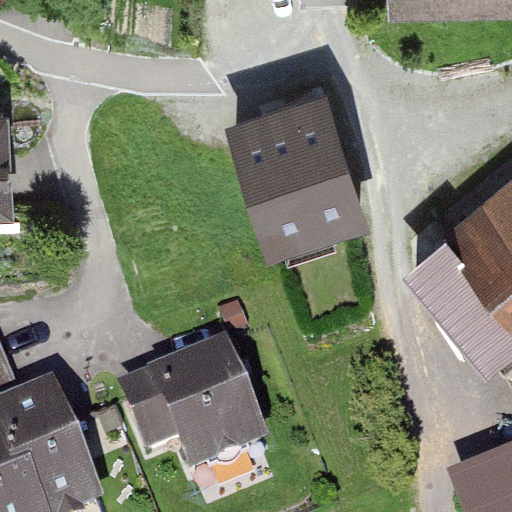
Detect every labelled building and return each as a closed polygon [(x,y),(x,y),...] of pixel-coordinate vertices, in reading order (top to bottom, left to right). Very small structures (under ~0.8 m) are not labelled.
[(495,14),(495,0),(401,0),(402,16),(495,14)] [(511,13),(511,0),(495,0),(495,14),(511,13)] [(342,88),(243,115),(277,239),(377,211),(342,88)] [(0,219),(26,218),(19,112),(0,113),(0,219)] [(511,181),(456,231),(511,294),(511,181)] [(244,347),(126,394),(157,471),(200,454),(211,480),(286,450),(244,347)] [(18,445),(42,511),(119,511),(86,421),(18,445)] [(0,451),(0,511),(42,511),(18,445),(0,451)] [(511,511),(511,473),(462,494),(468,511),(511,511)]
